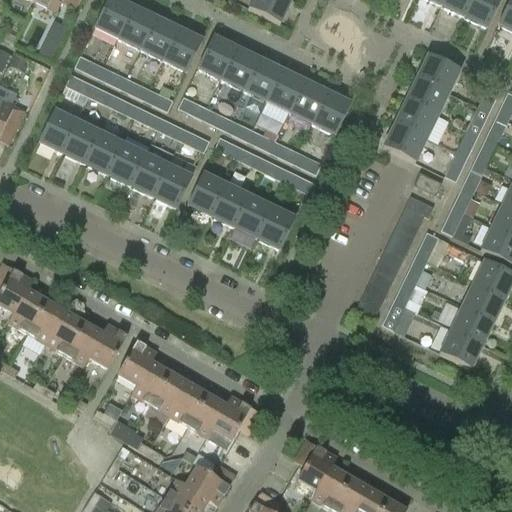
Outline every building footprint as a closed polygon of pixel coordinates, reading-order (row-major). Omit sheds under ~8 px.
[(73,12),(79,0),(35,0),(33,5),(56,16),(61,5),(73,12)] [(118,42),(133,11),(110,0),(109,0),(94,31),(118,42)] [(291,4),(282,0),(254,0),(249,13),(280,28),(291,4)] [(420,0),(441,10),(445,0),(420,0)] [(445,0),(441,10),(464,21),(473,0),(445,0)] [(502,0),(501,0),(473,0),(464,21),(486,32),(502,0)] [(511,35),(511,0),(498,29),(511,35)] [(133,11),(118,42),(141,53),(156,22),(133,11)] [(156,22),(141,53),(164,64),(179,33),(156,22)] [(57,24),(55,23),(39,56),(52,62),(59,49),(68,30),(57,24)] [(187,76),(202,44),(179,33),(164,64),(187,76)] [(221,83),(236,52),(213,40),(198,72),(221,83)] [(236,52),(221,83),(244,94),(259,63),(236,52)] [(0,53),(0,62),(8,67),(11,59),(0,53)] [(14,58),(9,69),(21,75),(27,63),(14,58)] [(417,81),(449,97),(460,73),(428,58),(417,81)] [(259,63),(244,94),(267,106),(282,74),(259,63)] [(98,83),(103,71),(88,64),(83,75),(98,83)] [(282,74),(267,106),(289,117),(305,85),(282,74)] [(121,94),(126,83),(111,75),(105,86),(121,94)] [(65,90),(82,98),(87,86),(71,78),(65,90)] [(406,104),(438,120),(449,97),(417,81),(406,104)] [(305,85),(289,117),(312,128),(328,96),(305,85)] [(144,105),(150,94),(134,86),(129,98),(144,105)] [(488,87),(480,102),(492,108),(499,92),(488,87)] [(95,90),(89,101),(104,109),(110,97),(95,90)] [(328,96),(312,128),(335,139),(351,107),(328,96)] [(166,116),(172,105),(157,98),(152,109),(166,116)] [(118,101),(112,113),(127,120),(133,108),(118,101)] [(0,145),(7,149),(18,127),(24,114),(13,109),(0,102),(0,145)] [(394,128),(426,143),(438,120),(406,104),(394,128)] [(495,119),(506,125),(511,112),(511,108),(502,104),(495,119)] [(201,124),(206,113),(191,105),(186,116),(201,124)] [(466,106),(459,121),(480,131),(488,116),(477,110),(476,111),(466,106)] [(140,112),(135,124),(150,131),(156,119),(140,112)] [(62,157),(77,126),(54,114),(38,146),(62,157)] [(224,135),(229,124),(214,116),(209,127),(224,135)] [(163,123),(157,135),(173,142),(179,130),(163,123)] [(77,126),(62,157),(85,168),(100,137),(77,126)] [(247,146),(252,135),(237,127),(232,139),(247,146)] [(484,142),(495,147),(503,132),(491,127),(484,142)] [(426,143),(394,128),(383,151),(415,166),(426,143)] [(265,133),(262,139),(270,144),(274,145),(277,138),(265,133)] [(477,139),(465,133),(458,149),(469,155),(477,139)] [(186,134),(180,146),(195,153),(201,141),(186,134)] [(127,139),(122,148),(100,137),(85,168),(107,180),(127,140),(127,139)] [(270,157),(275,146),(274,145),(270,144),(260,139),(255,150),(270,157)] [(127,140),(107,180),(130,191),(146,159),(144,158),(148,151),(148,150),(127,140)] [(213,152),(231,160),(236,149),(219,141),(213,152)] [(473,165),(484,170),(492,155),(480,149),(473,165)] [(293,168),(298,157),(283,150),(277,161),(293,168)] [(244,153),(238,164),(253,172),(259,160),(244,153)] [(466,162),(454,157),(447,172),(458,177),(466,162)] [(146,159),(130,191),(153,202),(168,170),(146,159)] [(315,179),(320,168),(306,161),(300,172),(315,179)] [(266,164),(261,175),(276,183),(281,171),(266,164)] [(168,170),(153,202),(176,213),(192,182),(168,170)] [(462,187),(473,193),(481,178),(469,172),(462,187)] [(289,175),(283,186),(298,194),(304,182),(289,175)] [(420,177),(419,177),(413,189),(436,200),(442,187),(420,177)] [(211,221),(226,189),(203,178),(188,209),(211,221)] [(511,187),(502,207),(511,211),(511,187)] [(226,189),(211,221),(234,232),(249,200),(226,189)] [(451,210),(462,216),(470,201),(458,195),(451,210)] [(249,200),(234,232),(256,242),(272,211),(249,200)] [(406,210),(425,219),(429,221),(434,211),(411,200),(406,210)] [(511,211),(502,207),(491,230),(511,239),(511,211)] [(401,221),(419,230),(425,219),(406,210),(401,221)] [(272,211),(256,242),(280,254),(295,222),(272,211)] [(439,234),(451,240),(459,223),(447,218),(439,234)] [(396,231),(414,240),(419,230),(401,221),(396,231)] [(511,268),(511,239),(491,230),(480,253),(511,269),(511,268)] [(414,240),(396,231),(390,242),(409,251),(414,240)] [(385,252),(404,261),(409,251),(390,242),(385,252)] [(414,259),(426,265),(432,252),(434,252),(428,264),(446,273),(453,260),(444,256),(444,255),(421,244),(414,259)] [(380,263),(399,272),(404,261),(385,252),(380,263)] [(375,273),(394,283),(399,272),(380,263),(375,273)] [(511,287),(511,277),(484,264),(473,288),(504,303),(511,287)] [(32,284),(2,267),(0,269),(0,293),(0,294),(0,293),(0,310),(12,317),(13,318),(27,293),(32,284)] [(403,282),(415,287),(422,272),(410,267),(403,282)] [(370,284),(389,293),(394,283),(375,273),(370,284)] [(365,294),(384,304),(389,293),(370,284),(365,294)] [(504,303),(473,288),(462,310),(493,325),(504,303)] [(392,305),(403,310),(411,295),(399,289),(392,305)] [(26,337),(45,304),(27,293),(13,318),(12,317),(7,326),(26,337)] [(360,305),(378,314),(384,304),(365,294),(360,305)] [(44,348),(64,315),(45,304),(26,337),(44,348)] [(378,314),(360,305),(355,316),(373,325),(378,314)] [(493,325),(462,310),(451,333),(482,348),(493,325)] [(392,334),(400,318),(388,312),(380,329),(392,334)] [(63,359),(83,326),(64,315),(44,348),(63,359)] [(83,326),(63,359),(83,371),(88,361),(102,337),(101,337),(83,326)] [(102,337),(88,361),(107,372),(126,339),(106,328),(101,337),(102,337)] [(482,348),(451,333),(440,357),(471,372),(482,348)] [(135,389),(149,365),(150,365),(155,356),(136,345),(116,378),(135,389)] [(148,408),(167,375),(150,365),(149,365),(135,389),(130,398),(148,408)] [(8,369),(4,376),(13,381),(17,374),(8,369)] [(168,420),(187,387),(167,375),(148,408),(168,420)] [(41,397),(45,391),(35,385),(31,392),(41,397)] [(187,431),(206,398),(187,387),(168,420),(187,431)] [(45,391),(41,397),(51,403),(55,396),(45,391)] [(206,398),(187,431),(206,442),(211,433),(225,409),(224,408),(206,398)] [(229,400),(224,408),(225,409),(211,433),(230,444),(237,432),(248,438),(260,417),(229,400)] [(82,414),(86,408),(76,402),(72,409),(82,414)] [(101,426),(105,419),(96,413),(92,420),(101,426)] [(105,419),(101,426),(111,431),(115,424),(105,419)] [(335,461),(305,444),(293,464),(303,470),(296,483),(315,494),(316,495),(330,470),(335,461)] [(146,458),(150,452),(140,446),(136,453),(146,458)] [(150,452),(146,458),(155,464),(159,457),(150,452)] [(191,466),(195,460),(186,454),(182,461),(191,466)] [(110,468),(117,473),(123,463),(116,459),(110,468)] [(216,510),(235,480),(214,467),(208,477),(196,470),(184,488),(183,489),(207,504),(216,510)] [(117,473),(110,468),(104,477),(111,482),(117,473)] [(325,511),(330,511),(348,481),(330,470),(316,495),(315,494),(310,503),(325,511)] [(355,511),(367,492),(348,481),(330,511),(355,511)] [(202,511),(207,504),(183,489),(184,488),(175,483),(163,502),(179,511),(202,511)] [(380,511),(386,503),(367,492),(355,511),(380,511)] [(87,505),(94,509),(100,499),(93,495),(87,505)] [(259,496),(249,511),(277,511),(280,509),(259,496)] [(156,511),(179,511),(163,502),(156,511)] [(401,511),(386,503),(380,511),(401,511)]
